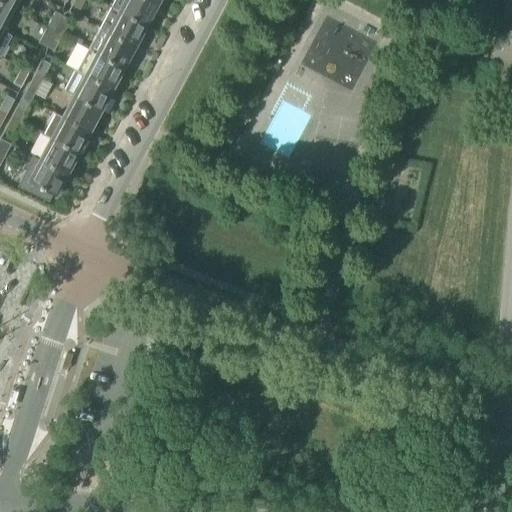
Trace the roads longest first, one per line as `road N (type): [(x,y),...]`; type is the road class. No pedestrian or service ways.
road 1 (tertiary): [(501,408),(314,347),(83,256)]
road 2 (residential): [(83,256),(218,0)]
road 3 (residential): [(501,408),(511,275)]
